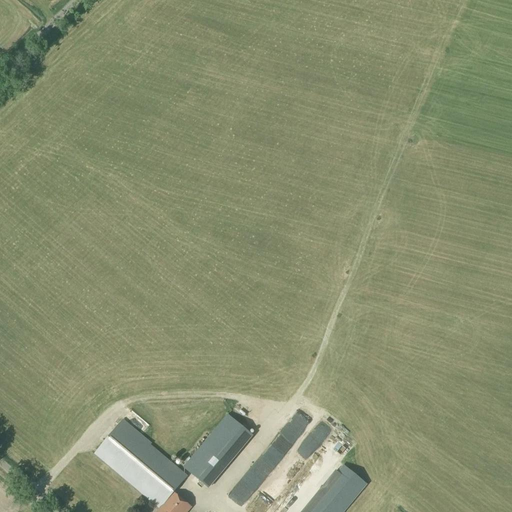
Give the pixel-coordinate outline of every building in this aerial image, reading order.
[(343,420),(345,408),(335,406),(333,419),(343,420)] [(208,490),(252,436),(227,415),(182,468),(208,490)] [(187,511),(191,508),(174,494),(187,478),(149,446),(150,445),(122,420),(95,454),(160,509),(157,511),(187,511)] [(322,420),(280,467),(290,476),(332,429),(322,420)] [(277,445),(285,454),(290,449),(282,440),(277,445)] [(273,452),(241,486),(249,494),(281,459),(273,452)] [(343,511),(366,485),(343,465),(305,511),(343,511)] [(287,481),(290,474),(279,470),(276,477),(287,481)]
